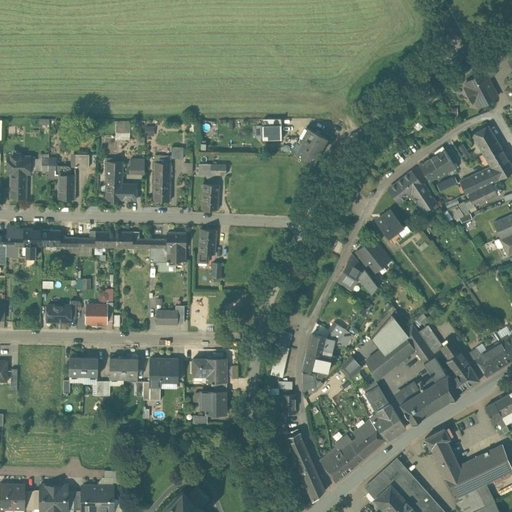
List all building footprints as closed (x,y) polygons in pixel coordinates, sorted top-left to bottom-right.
[(496,74),(488,59),(475,66),(479,75),(483,73),(487,79),(496,74)] [(487,79),(483,73),(479,75),(466,82),(468,87),(465,89),(472,102),(478,99),(481,105),(496,97),(487,79)] [(442,100),(431,108),(433,112),(435,111),(436,113),(441,110),(444,115),(449,112),(442,100)] [(115,119),(115,138),(135,138),(135,126),(127,126),(127,119),(115,119)] [(154,135),(153,125),(145,125),(146,135),(154,135)] [(263,125),(262,125),(262,140),(281,139),(281,125),(263,125)] [(488,125),(472,134),(483,154),(499,145),(488,125)] [(308,128),(300,141),(302,142),(296,153),(313,162),(327,138),(308,128)] [(84,147),(91,139),(81,129),(74,137),(84,147)] [(297,140),(291,151),(296,153),(302,142),(300,141),(297,140)] [(463,142),(455,146),(463,159),(470,155),(463,142)] [(511,166),(499,145),(483,154),(491,167),(488,168),(460,181),(466,194),(468,193),(496,180),(499,179),(511,171),(511,166)] [(435,156),(419,165),(429,181),(456,168),(453,164),(442,146),(433,153),(435,156)] [(183,147),(171,147),(171,158),(183,159),(183,147)] [(89,154),(75,154),(75,167),(88,167),(89,154)] [(30,155),(8,155),(7,174),(10,174),(10,173),(26,173),(26,174),(29,174),(30,158),(30,157),(30,155)] [(42,159),(30,158),(29,174),(34,174),(34,171),(41,171),(42,159)] [(144,159),(130,159),(130,173),(144,173),(144,159)] [(123,161),(106,161),(105,199),(122,199),(122,192),(123,161)] [(170,162),(154,162),(154,176),(170,177),(171,162),(170,162)] [(211,164),(199,164),(198,174),(210,174),(211,164)] [(226,165),(211,164),(210,174),(225,175),(226,165)] [(68,166),(55,166),(55,171),(55,175),(58,175),(58,174),(70,174),(71,168),(70,168),(68,166)] [(411,171),(388,188),(399,202),(411,192),(421,184),(411,171)] [(26,173),(10,173),(10,174),(10,197),(26,198),(26,174),(26,173)] [(70,174),(58,174),(58,175),(58,198),(74,199),(75,174),(70,174)] [(170,177),(154,176),(153,200),(170,200),(170,177)] [(454,176),(436,184),(439,191),(457,182),(454,176)] [(496,180),(468,193),(471,199),(465,202),(468,208),(497,195),(497,194),(501,192),(496,180)] [(435,202),(423,183),(421,184),(411,192),(423,210),(435,202)] [(136,184),(126,184),(125,192),(122,192),(122,199),(136,200),(136,184)] [(219,185),(203,184),(201,208),(217,209),(219,185)] [(350,186),(339,201),(348,208),(359,193),(350,186)] [(511,192),(503,196),(505,201),(511,198),(511,192)] [(455,196),(445,202),(447,207),(458,201),(455,196)] [(458,207),(449,210),(455,218),(463,215),(458,207)] [(403,227),(390,209),(375,220),(388,238),(396,232),(401,238),(411,230),(406,224),(403,226),(404,226),(403,227)] [(463,215),(459,217),(461,223),(472,218),(470,213),(463,215)] [(511,213),(493,222),(500,238),(511,232),(511,213)] [(42,229),(15,229),(15,236),(11,236),(11,244),(19,245),(26,245),(25,258),(26,258),(26,256),(34,256),(34,258),(35,258),(35,245),(42,245),(42,230),(41,230),(42,229)] [(216,230),(200,229),(198,253),(208,254),(215,254),(216,230)] [(60,230),(42,230),(42,245),(59,245),(60,237),(60,230)] [(114,231),(96,230),(95,240),(95,246),(99,246),(99,247),(105,247),(113,247),(114,246),(114,231)] [(132,231),(114,231),(114,246),(132,247),(132,241),(132,231)] [(185,232),(167,232),(167,238),(167,247),(185,248),(185,232)] [(336,238),(323,232),(320,239),(333,245),(336,238)] [(511,232),(500,238),(494,240),(503,256),(508,254),(511,252),(511,232)] [(78,238),(60,237),(59,245),(78,246),(78,238)] [(373,237),(355,252),(372,274),(391,259),(373,237)] [(90,238),(78,238),(78,246),(95,246),(95,240),(91,240),(91,238),(90,238)] [(161,239),(150,239),(150,247),(167,247),(167,238),(161,238),(161,239)] [(139,239),(137,239),(137,241),(132,241),(132,247),(149,247),(150,247),(150,239),(139,239)] [(11,244),(6,244),(5,256),(6,256),(19,257),(19,245),(11,244)] [(95,246),(78,246),(77,252),(77,255),(90,255),(90,246),(95,246)] [(150,247),(149,247),(149,261),(167,262),(167,247),(150,247)] [(185,248),(167,247),(167,262),(166,265),(168,265),(168,260),(185,261),(185,248)] [(208,254),(198,253),(198,261),(207,262),(208,254)] [(364,269),(351,253),(346,261),(347,262),(337,281),(350,289),(354,283),(355,283),(359,277),(372,293),(377,285),(364,268),(364,269)] [(221,263),(213,262),(212,277),(220,277),(221,263)] [(98,300),(110,301),(111,288),(99,288),(98,300)] [(47,305),(47,321),(69,321),(70,305),(47,305)] [(106,305),(86,305),(86,322),(106,322),(106,305)] [(29,308),(28,323),(37,323),(38,308),(29,308)] [(177,311),(157,310),(156,322),(177,323),(177,311)] [(416,317),(421,323),(427,318),(423,312),(416,317)] [(392,314),(371,338),(380,349),(404,330),(392,314)] [(112,330),(122,330),(122,315),(112,315),(112,330)] [(346,329),(334,322),(329,329),(332,331),(329,338),(338,340),(346,330),(346,329)] [(441,347),(426,326),(418,331),(434,355),(436,358),(444,352),(441,347)] [(352,334),(346,330),(338,340),(345,344),(352,334)] [(292,334),(281,331),(278,345),(289,348),(292,334)] [(511,333),(508,336),(507,334),(501,338),(502,340),(501,341),(511,359),(511,333)] [(313,335),(311,334),(307,352),(329,357),(331,349),(334,349),(338,341),(338,340),(329,338),(313,335)] [(469,364),(451,339),(441,347),(444,352),(449,358),(447,360),(455,372),(469,364)] [(511,359),(501,341),(479,354),(476,349),(470,352),(474,358),(475,357),(487,375),(511,359)] [(289,348),(278,345),(273,365),(285,367),(289,348)] [(205,349),(206,358),(224,358),(224,349),(205,349)] [(329,357),(307,352),(303,367),(307,368),(317,371),(317,373),(324,374),(327,371),(331,357),(329,357)] [(426,375),(438,370),(430,353),(423,356),(426,363),(421,365),(426,375)] [(351,355),(339,367),(349,379),(362,367),(351,355)] [(83,357),(69,356),(69,375),(83,375),(83,357)] [(97,357),(83,357),(83,375),(97,376),(97,357)] [(124,357),(110,357),(109,378),(123,378),(124,357)] [(138,358),(124,357),(123,378),(137,378),(138,358)] [(178,358),(156,358),(156,359),(150,359),(151,358),(150,358),(149,381),(149,386),(150,386),(160,387),(160,386),(160,379),(177,379),(177,381),(178,382),(178,358)] [(224,358),(193,358),(193,375),(206,375),(206,381),(213,381),(225,381),(224,358)] [(389,403),(366,364),(355,375),(376,411),(377,410),(389,403)] [(455,372),(449,376),(459,392),(479,380),(469,365),(470,364),(469,364),(455,372)] [(317,371),(307,368),(306,372),(302,372),(303,388),(307,388),(314,386),(313,386),(319,380),(324,374),(317,373),(317,371)] [(415,376),(390,393),(394,399),(419,383),(415,376)] [(319,380),(313,386),(314,386),(307,388),(309,393),(315,391),(323,383),(319,380)] [(160,387),(150,386),(150,396),(143,396),(143,399),(160,399),(160,386),(160,387)] [(215,391),(201,391),(201,409),(206,409),(206,414),(225,414),(225,391),(215,391)] [(335,401),(345,395),(342,391),(333,398),(335,401)] [(511,391),(495,401),(503,418),(506,423),(511,419),(511,391)] [(296,394),(281,394),(284,411),(296,413),(296,394)] [(502,418),(494,401),(485,407),(494,423),(497,421),(501,428),(498,429),(501,435),(509,430),(505,423),(502,418)] [(389,403),(377,410),(380,415),(377,417),(375,414),(370,417),(385,440),(406,427),(395,411),(391,404),(390,405),(389,403)] [(352,442),(340,451),(337,446),(336,446),(319,460),(335,482),(385,440),(370,419),(354,432),(357,437),(352,442)] [(448,436),(444,427),(425,438),(440,469),(458,462),(446,437),(448,436)] [(312,463),(309,458),(310,457),(309,457),(306,451),(307,451),(306,450),(303,444),(304,444),(303,443),(300,437),(301,437),(300,436),(299,432),(287,436),(288,443),(313,501),(325,491),(324,490),(321,485),(322,484),(321,484),(318,477),(318,476),(315,471),(316,471),(315,470),(312,464),(313,464),(312,463)] [(346,435),(335,445),(336,446),(337,446),(340,451),(352,442),(346,435)] [(458,462),(440,469),(443,476),(454,497),(467,491),(480,484),(487,481),(499,475),(500,477),(503,476),(503,474),(509,471),(510,472),(511,471),(511,468),(502,443),(458,462)] [(445,511),(398,458),(381,473),(380,472),(364,487),(374,498),(391,484),(415,511),(445,511)] [(119,470),(104,470),(104,477),(113,478),(113,482),(120,482),(119,470)] [(487,481),(480,484),(486,495),(492,492),(487,481)] [(14,484),(0,484),(0,498),(0,506),(0,508),(1,508),(14,508),(14,484)] [(25,484),(14,484),(14,508),(25,508),(25,491),(25,484)] [(415,511),(391,484),(374,498),(386,511),(415,511)] [(54,485),(40,485),(40,491),(40,509),(45,509),(45,511),(54,511),(54,485)] [(68,485),(54,485),(54,511),(62,511),(62,509),(68,509),(68,491),(68,485)] [(97,511),(97,485),(81,485),(81,491),(81,509),(87,509),(87,511),(97,511)] [(113,485),(97,485),(97,511),(106,511),(107,509),(113,509),(113,485)] [(204,511),(200,507),(209,497),(197,486),(188,496),(182,491),(162,511),(204,511)] [(34,491),(25,491),(25,508),(34,509),(34,491)] [(81,491),(74,491),(74,509),(73,509),(81,509),(81,491)] [(467,491),(454,497),(461,511),(472,511),(477,510),(467,491)] [(477,510),(472,511),(499,511),(495,501),(477,510)]
